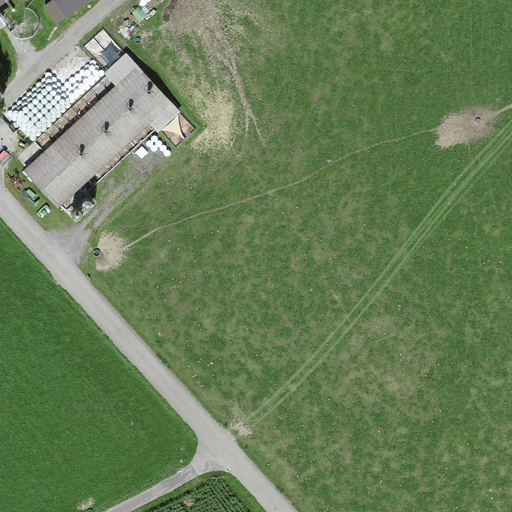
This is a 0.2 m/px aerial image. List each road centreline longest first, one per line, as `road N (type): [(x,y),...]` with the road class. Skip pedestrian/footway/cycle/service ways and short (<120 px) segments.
road 1 (unclassified): [(73,276),(280,511)]
road 2 (track): [(115,0),(0,106)]
road 3 (track): [(227,452),(118,511)]
